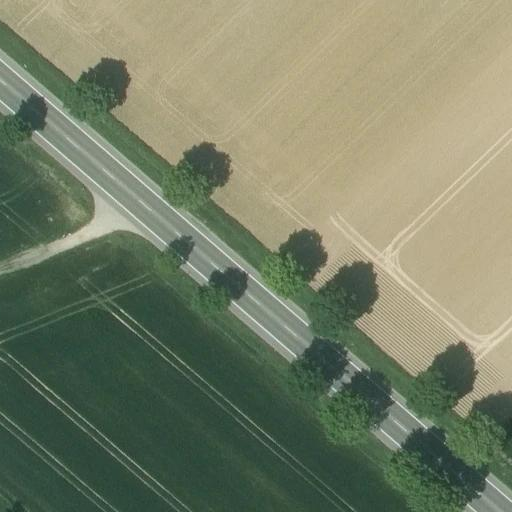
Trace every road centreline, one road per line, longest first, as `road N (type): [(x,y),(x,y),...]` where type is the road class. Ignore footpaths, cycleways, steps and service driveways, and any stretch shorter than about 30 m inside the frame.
road 1 (primary): [(0,80),(506,511)]
road 2 (track): [(147,207),(0,271)]
